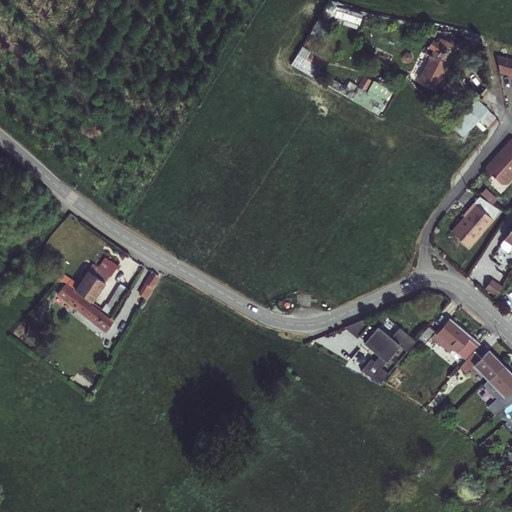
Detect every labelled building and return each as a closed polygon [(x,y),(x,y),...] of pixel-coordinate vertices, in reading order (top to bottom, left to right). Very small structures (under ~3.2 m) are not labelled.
[(431,57),(419,79),(435,87),(446,66),(457,47),(441,38),(438,44),(431,41),(425,54),(431,57)] [(302,47),(296,57),(305,62),(306,61),(310,53),(311,52),(302,47)] [(449,67),(453,69),(463,51),(457,47),(446,66),(449,67)] [(408,63),(413,60),(412,54),(407,52),(402,56),(403,61),(408,63)] [(316,67),(320,60),(310,53),(306,61),(316,67)] [(511,60),(496,55),(499,72),(511,75),(511,60)] [(296,57),(291,65),(310,75),(313,70),(314,68),(305,62),(296,57)] [(435,87),(438,89),(449,67),(446,66),(435,87)] [(313,70),(310,75),(352,99),(355,94),(313,70)] [(365,77),(359,86),(367,91),(372,81),(365,77)] [(352,99),(378,114),(392,90),(375,81),(368,94),(358,88),(355,94),(352,99)] [(462,137),(489,110),(480,102),(477,98),(450,125),(462,137)] [(511,138),(485,169),(502,184),(506,184),(511,177),(511,138)] [(493,219),(474,203),(468,210),(469,211),(452,231),(469,246),(493,219)] [(71,280),(68,284),(75,290),(79,293),(80,293),(91,301),(92,301),(110,276),(111,277),(118,266),(111,260),(110,261),(105,257),(98,268),(93,264),(78,285),(71,280)] [(159,276),(152,271),(145,283),(147,284),(140,295),(145,298),(159,276)] [(492,278),(502,286),(506,281),(495,273),(492,278)] [(485,288),(496,296),(502,286),(492,278),(485,288)] [(145,283),(138,293),(140,295),(147,284),(145,283)] [(65,284),(57,294),(86,317),(83,320),(88,324),(91,320),(104,331),(107,330),(112,323),(111,320),(89,303),(91,301),(80,293),(79,293),(75,290),(74,291),(65,284)] [(347,325),(344,326),(357,337),(369,324),(362,318),(347,325)] [(428,326),(416,341),(423,347),(432,337),(449,351),(452,347),(466,359),(474,350),(479,344),(471,336),(470,336),(449,319),(437,334),(428,326)] [(370,357),(360,369),(373,377),(380,368),(400,345),(407,351),(409,349),(416,341),(399,327),(390,337),(377,326),(365,340),(380,353),(374,360),(370,357)] [(481,358),(474,350),(466,359),(465,360),(472,367),(474,365),(488,380),(504,366),(489,350),(481,358)] [(452,375),(460,381),(472,367),(465,360),(452,375)] [(481,417),(486,422),(496,413),(498,411),(511,400),(511,389),(511,388),(511,387),(511,374),(504,366),(488,380),(483,385),(499,402),(481,417)] [(380,368),(373,377),(381,381),(387,374),(380,368)]
